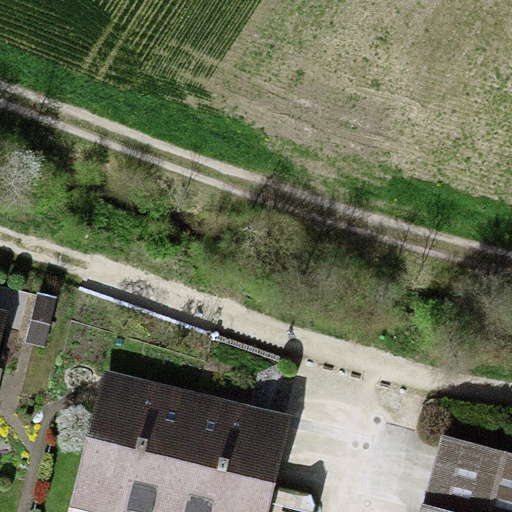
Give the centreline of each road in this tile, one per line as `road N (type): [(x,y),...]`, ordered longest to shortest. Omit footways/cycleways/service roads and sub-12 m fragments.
road 1 (track): [(511,264),(382,235),(0,96)]
road 2 (track): [(0,235),(376,366)]
road 3 (track): [(376,366),(511,393)]
